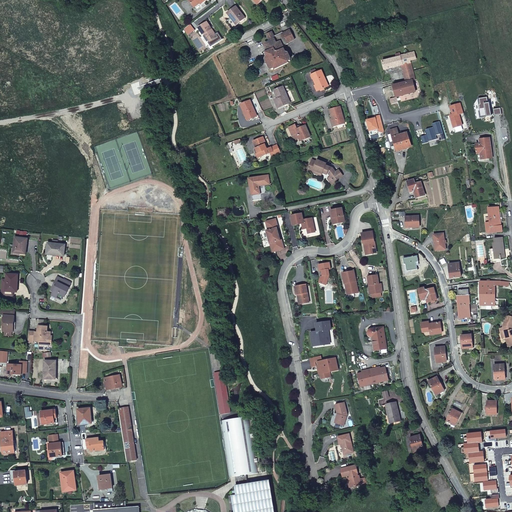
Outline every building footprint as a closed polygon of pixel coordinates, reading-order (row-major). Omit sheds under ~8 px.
[(189,0),(195,8),(197,7),(200,10),(203,8),(204,9),(207,6),(205,3),(208,0),(189,0)] [(237,8),(228,14),(232,19),(228,23),(234,32),(239,28),(238,26),(247,20),(237,8)] [(200,29),(204,36),(206,35),(211,43),(218,38),(208,23),(200,29)] [(270,29),(265,31),(268,38),(274,35),(270,29)] [(288,54),(286,54),(285,54),(283,51),(285,50),(283,48),(289,45),(288,44),(295,41),(291,31),(283,35),(283,33),(274,37),(274,35),(268,38),(271,43),(265,45),(268,53),(267,53),(269,57),(267,58),(266,58),(266,61),(271,71),(273,72),(275,71),(289,65),(289,64),(291,63),(291,61),(288,54)] [(406,82),(413,81),(415,80),(411,63),(408,54),(400,56),(400,53),(396,54),(397,58),(383,62),(388,81),(392,80),(389,69),(402,65),(406,82)] [(312,76),(317,86),(318,86),(320,91),(329,87),(321,71),(317,73),(312,76)] [(394,86),(394,88),(397,98),(413,93),(414,96),(417,96),(413,81),(406,82),(394,86)] [(278,110),(284,107),(284,105),(290,103),(283,88),(274,93),(278,100),(275,102),(278,110)] [(487,97),(479,99),(480,104),(479,105),(481,117),(486,116),(487,117),(492,116),(489,103),(488,103),(487,97)] [(248,123),(254,120),(253,119),(257,118),(250,104),(241,108),(248,123)] [(464,113),(461,104),(450,107),(453,115),(450,116),(454,128),(462,126),(459,115),(464,113)] [(333,119),(336,126),(338,129),(346,127),(339,107),(330,110),(332,119),(333,119)] [(376,118),(368,120),(370,131),(379,129),(379,131),(384,133),(385,131),(383,125),(382,125),(382,123),(383,123),(381,115),(376,117),(376,118)] [(443,133),(440,122),(432,124),(434,127),(426,129),(426,131),(427,135),(421,137),(423,144),(429,142),(437,139),(436,135),(443,133)] [(295,141),(299,139),(301,138),(302,141),(311,137),(306,126),(297,129),(295,125),(289,128),(295,141)] [(409,140),(407,133),(402,135),(401,133),(399,134),(398,128),(391,131),(392,134),(389,135),(391,142),(394,141),(397,151),(411,147),(409,140)] [(281,153),(278,145),(268,149),(267,150),(266,148),(267,147),(263,138),(254,143),(257,150),(255,151),(259,159),(271,154),(274,153),(275,155),(281,153)] [(476,145),(477,152),(481,151),(482,159),(489,159),(489,158),(492,157),(489,138),(480,140),(480,144),(476,145)] [(329,173),(331,177),(334,175),(336,177),(333,179),(335,182),(343,176),(339,171),(336,173),(333,168),(331,167),(326,166),(327,164),(317,160),(317,162),(312,160),(308,171),(314,174),(315,171),(323,174),(323,173),(324,172),(329,173)] [(252,195),(260,194),(259,186),(270,185),(268,176),(249,179),(252,195)] [(415,184),(414,180),(407,182),(410,192),(414,191),(417,198),(425,196),(421,182),(415,184)] [(330,211),(331,217),(333,216),(333,218),(334,218),(335,224),(345,222),(341,205),(334,207),(334,210),(330,211)] [(489,208),(490,217),(500,216),(499,207),(489,208)] [(312,218),(303,220),(302,213),(291,216),(293,226),(302,224),(303,229),(307,229),(308,234),(315,232),(312,218)] [(500,216),(490,217),(491,223),(486,223),(487,232),(493,232),(493,233),(498,232),(497,231),(503,231),(502,225),(501,225),(500,216)] [(419,217),(406,217),(406,228),(420,227),(419,217)] [(266,231),(270,244),(273,243),(275,251),(280,250),(279,249),(283,248),(281,240),(280,240),(279,238),(276,228),(278,228),(275,219),(266,222),(268,230),(266,231)] [(369,251),(370,255),(375,254),(374,247),(375,247),(373,232),(361,234),(363,244),(365,244),(366,246),(364,246),(365,251),(369,251)] [(434,235),(435,242),(436,242),(437,251),(446,250),(444,234),(434,235)] [(27,245),(27,239),(15,237),(13,253),(24,254),(25,244),(27,245)] [(503,238),(495,238),(495,243),(494,243),(495,249),(490,249),(492,263),(497,263),(496,259),(501,258),(505,258),(503,238)] [(65,245),(48,243),(46,255),(52,255),(52,254),(64,255),(65,245)] [(417,256),(404,259),(404,264),(406,264),(407,271),(417,269),(416,262),(418,262),(417,256)] [(322,278),(319,283),(325,285),(329,275),(328,270),(330,270),(329,263),(318,265),(319,271),(321,271),(322,274),(324,273),(324,276),(322,276),(322,278)] [(449,265),(450,271),(451,271),(452,278),(461,277),(459,263),(449,265)] [(351,292),(351,294),(357,293),(353,271),(342,274),(344,284),(346,284),(346,287),(345,288),(346,293),(351,292)] [(13,292),(15,292),(16,281),(18,281),(18,275),(7,274),(6,281),(2,280),(1,296),(5,297),(5,292),(13,292)] [(370,286),(371,295),(381,293),(380,284),(378,284),(377,275),(367,277),(369,286),(370,286)] [(55,289),(52,287),(50,291),(53,292),(52,295),(61,300),(64,296),(65,297),(70,288),(69,287),(71,284),(58,277),(54,284),(57,285),(55,289)] [(488,281),(480,282),(480,306),(495,306),(495,285),(501,285),(501,284),(502,284),(503,282),(501,282),(501,281),(490,281),(490,280),(488,280),(488,281)] [(309,302),(305,284),(294,286),(296,295),(298,294),(300,304),(309,302)] [(458,290),(459,296),(469,295),(468,284),(460,285),(461,290),(458,290)] [(419,290),(422,300),(427,299),(428,303),(437,300),(434,288),(425,290),(425,288),(419,290)] [(469,295),(459,296),(461,318),(471,318),(469,304),(470,304),(469,295)] [(15,310),(1,309),(1,315),(4,315),(2,332),(4,332),(11,333),(13,333),(15,310)] [(511,316),(507,316),(505,317),(503,323),(506,324),(507,326),(501,327),(504,338),(506,337),(507,342),(508,341),(509,345),(511,344),(511,316)] [(316,332),(311,333),(312,338),(323,343),(329,342),(327,329),(331,329),(329,321),(316,322),(317,330),(316,330),(316,332)] [(423,332),(430,331),(432,331),(432,335),(442,333),(440,322),(429,324),(429,322),(422,323),(423,332)] [(38,332),(29,332),(28,343),(34,344),(34,342),(35,342),(35,340),(39,341),(39,344),(45,345),(45,343),(50,343),(51,332),(47,332),(47,327),(38,326),(38,332)] [(373,337),(374,345),(375,351),(387,349),(384,328),(372,329),(369,331),(368,335),(370,337),(373,337)] [(472,335),(462,336),(463,349),(473,348),(472,335)] [(435,348),(437,363),(447,361),(445,347),(435,348)] [(320,356),(309,358),(311,367),(317,366),(318,374),(320,374),(323,373),(324,378),(330,377),(329,372),(338,371),(335,358),(321,361),(320,356)] [(56,380),(56,361),(44,361),(44,380),(56,380)] [(20,366),(8,365),(7,375),(22,375),(22,374),(27,374),(27,363),(20,362),(20,366)] [(504,365),(495,366),(495,380),(506,380),(504,365)] [(376,368),(372,369),(375,384),(379,383),(379,381),(388,379),(387,374),(389,374),(388,371),(387,372),(386,367),(376,370),(376,368)] [(368,372),(358,374),(359,378),(358,378),(359,381),(360,381),(361,385),(370,383),(371,385),(375,384),(372,369),(368,370),(368,372)] [(216,373),(222,415),(231,414),(224,372),(216,373)] [(221,415),(222,415),(216,373),(214,373),(221,415)] [(113,377),(115,389),(122,387),(120,376),(113,377)] [(107,391),(115,389),(113,377),(104,379),(107,391)] [(429,381),(436,395),(444,391),(437,377),(429,381)] [(497,414),(496,401),(487,401),(487,407),(486,407),(486,410),(487,410),(487,414),(497,414)] [(338,415),(338,417),(336,417),(334,423),(344,426),(347,415),(344,402),(335,405),(337,414),(338,415)] [(391,423),(401,421),(396,403),(386,405),(391,423)] [(92,424),(91,408),(78,410),(79,425),(92,424)] [(135,457),(127,408),(119,409),(127,462),(135,461),(135,457)] [(129,408),(127,408),(135,457),(135,461),(137,460),(129,408)] [(56,409),(53,409),(54,410),(41,412),(42,425),(58,423),(56,409)] [(449,416),(447,421),(455,425),(461,413),(453,409),(450,414),(449,413),(448,416),(449,416)] [(247,475),(258,473),(249,417),(221,421),(230,478),(239,476),(247,475)] [(13,441),(12,431),(1,433),(3,455),(17,453),(15,441),(13,441)] [(341,445),(344,455),(353,453),(349,434),(337,437),(339,445),(341,445)] [(50,444),(49,444),(50,458),(65,456),(64,443),(59,443),(57,435),(49,436),(50,444)] [(414,453),(419,452),(418,450),(423,448),(420,436),(410,438),(414,453)] [(95,449),(105,448),(104,442),(100,442),(99,438),(86,440),(87,449),(90,449),(91,452),(95,452),(95,449)] [(348,478),(351,487),(361,484),(360,479),(359,475),(358,476),(357,473),(358,473),(356,465),(342,468),(344,476),(350,475),(351,477),(348,478)] [(28,484),(26,471),(15,472),(17,486),(28,484)] [(77,491),(74,471),(61,473),(63,492),(77,491)] [(113,488),(111,475),(99,476),(101,490),(113,488)] [(273,511),(268,480),(248,483),(240,485),(233,486),(235,495),(229,496),(231,511),(273,511)] [(138,511),(139,508),(126,509),(125,502),(94,504),(94,511),(138,511)]
